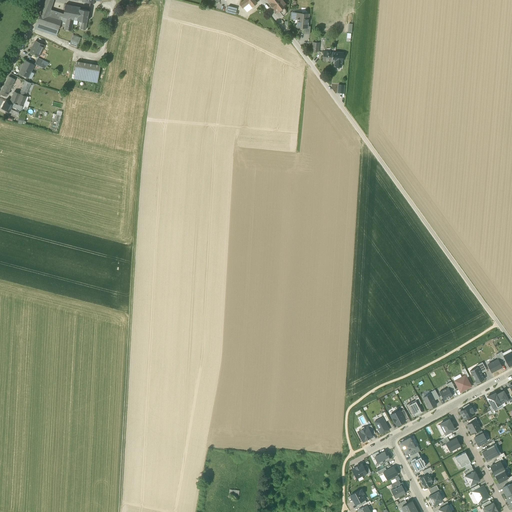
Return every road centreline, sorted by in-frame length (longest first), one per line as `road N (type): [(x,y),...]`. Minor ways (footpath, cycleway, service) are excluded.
road 1 (track): [(120,511),(156,0)]
road 2 (residential): [(511,342),(260,0)]
